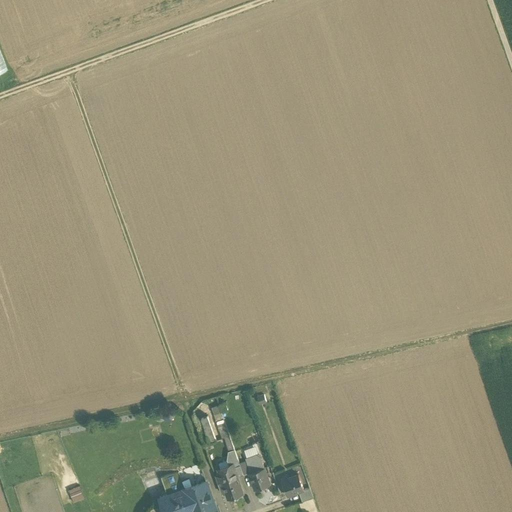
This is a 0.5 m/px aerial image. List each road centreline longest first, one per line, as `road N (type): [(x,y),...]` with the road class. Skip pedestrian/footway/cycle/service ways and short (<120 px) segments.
road 1 (track): [(511,330),(0,446)]
road 2 (track): [(192,412),(70,77)]
road 3 (track): [(0,102),(283,0)]
